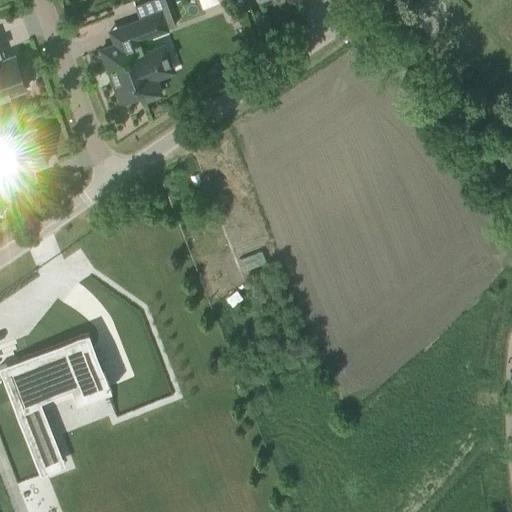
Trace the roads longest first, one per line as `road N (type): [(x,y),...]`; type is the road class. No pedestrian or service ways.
road 1 (unclassified): [(110,180),(369,0)]
road 2 (residential): [(110,180),(40,0)]
road 3 (unclassified): [(0,256),(110,180)]
